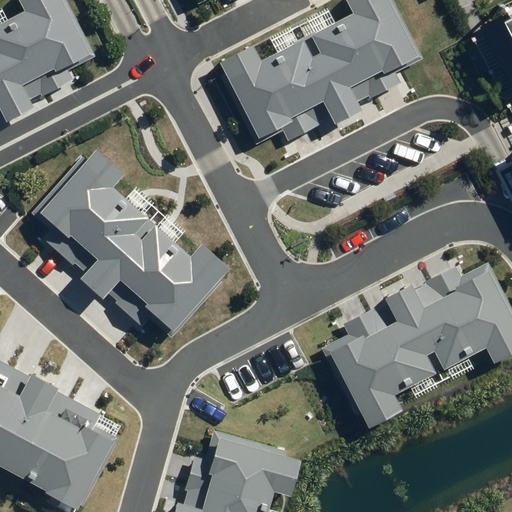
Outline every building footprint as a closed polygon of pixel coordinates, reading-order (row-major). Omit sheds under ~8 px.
[(100,48),(75,0),(29,0),(32,4),(0,20),(0,93),(3,92),(15,115),(43,101),(31,77),(64,61),(66,65),(100,48)] [(180,0),(187,11),(208,0),(180,0)] [(406,63),(375,1),(214,79),(246,145),(280,129),(276,121),(310,105),(323,132),(353,118),(339,90),(368,76),(370,81),(406,63)] [(511,6),(467,30),(503,99),(511,94),(511,147),(498,154),(511,180),(511,6)] [(162,339),(218,274),(187,247),(176,260),(98,193),(109,180),(79,155),(22,221),(53,247),(56,244),(84,267),(67,287),(91,307),(108,287),(136,311),(133,315),(162,339)] [(511,315),(485,258),(451,274),(445,262),(361,303),(364,309),(343,319),(334,324),(338,333),(306,348),(347,431),(408,402),(404,394),(462,367),(464,373),(511,349),(511,315)] [(124,422),(91,404),(98,393),(16,347),(13,353),(0,346),(0,453),(21,466),(18,471),(77,505),(124,422)] [(284,453),(215,435),(206,468),(268,485),(275,487),(284,453)] [(262,509),(268,485),(206,468),(190,463),(183,488),(190,489),(262,509)] [(511,477),(470,468),(465,494),(511,503),(511,477)] [(452,480),(412,497),(418,511),(461,511),(457,500),(460,498),(452,480)] [(262,509),(190,489),(184,509),(195,511),(261,511),(263,509),(262,509)]
